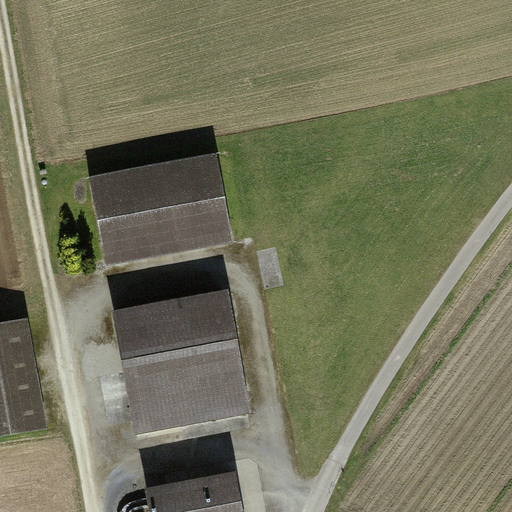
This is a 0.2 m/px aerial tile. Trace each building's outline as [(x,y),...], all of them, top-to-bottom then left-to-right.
[(219,160),(92,183),(106,263),(233,240),(219,160)] [(227,295),(116,315),(138,433),(198,422),(196,411),(247,401),(227,295)] [(20,327),(0,330),(0,434),(38,428),(20,327)] [(196,411),(198,422),(249,413),(247,401),(196,411)] [(169,488),(149,492),(152,511),(241,511),(236,481),(170,493),(169,488)]
